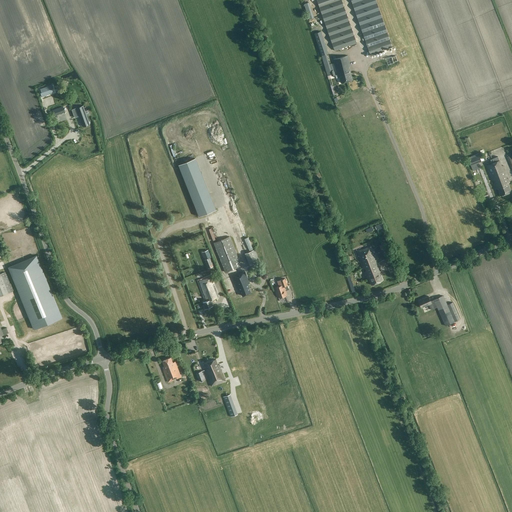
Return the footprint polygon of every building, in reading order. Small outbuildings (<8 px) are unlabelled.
[(341,0),(316,0),(335,50),(357,43),(341,0)] [(375,0),(351,0),(370,55),(392,47),(375,0)] [(314,33),(322,56),(328,53),(321,32),(314,33)] [(352,80),(348,67),(350,67),(346,55),(332,59),(338,78),(339,77),(341,83),(352,80)] [(52,85),(40,89),(42,92),(41,93),(42,97),(52,93),(50,89),(53,88),(52,85)] [(83,105),(72,109),(75,117),(79,116),(83,127),(90,124),(83,105)] [(63,106),(53,110),(54,116),(65,112),(63,106)] [(468,159),(471,165),(481,161),(479,155),(468,159)] [(196,157),(179,164),(199,216),(216,208),(196,157)] [(499,161),(493,163),(505,192),(509,190),(507,183),(509,182),(507,178),(506,179),(504,176),(506,175),(502,165),(501,166),(499,161)] [(493,163),(486,166),(495,190),(497,189),(499,194),(505,192),(493,163)] [(214,243),(225,272),(241,266),(230,237),(214,243)] [(364,267),(365,269),(378,264),(370,246),(361,249),(357,251),(360,258),(359,259),(363,268),(364,267)] [(245,253),(251,267),(260,263),(255,249),(245,253)] [(203,260),(204,263),(206,263),(208,268),(213,266),(210,258),(212,258),(208,250),(202,252),(205,259),(203,260)] [(36,255),(7,267),(33,330),(59,319),(57,312),(59,311),(36,255)] [(382,261),(384,267),(393,264),(391,258),(382,261)] [(378,264),(365,269),(366,270),(364,271),(367,279),(368,278),(371,284),(382,280),(379,271),(380,271),(378,264)] [(248,283),(250,283),(245,270),(232,275),(238,291),(240,290),(242,295),(251,292),(248,283)] [(0,273),(0,295),(13,291),(6,272),(0,273)] [(213,306),(210,299),(218,296),(211,275),(197,280),(203,298),(204,298),(205,299),(202,300),(205,309),(213,306)] [(276,288),(280,298),(286,296),(287,295),(284,286),(287,285),(285,278),(280,280),(282,285),(276,288)] [(418,300),(421,308),(428,304),(431,310),(436,307),(445,325),(459,319),(452,302),(446,305),(442,296),(430,301),(428,296),(418,300)] [(0,342),(2,342),(0,338),(0,336),(9,333),(7,328),(1,330),(0,327),(0,342)] [(163,370),(168,382),(181,377),(175,362),(173,363),(170,357),(162,361),(166,369),(163,370)] [(206,369),(205,370),(211,386),(225,381),(223,373),(221,374),(220,371),(222,370),(219,365),(218,365),(216,359),(204,363),(206,369)] [(196,373),(199,381),(205,379),(202,371),(196,373)] [(271,407),(275,419),(253,425),(255,434),(305,419),(302,407),(298,408),(297,405),(292,406),(290,401),(271,407)]
